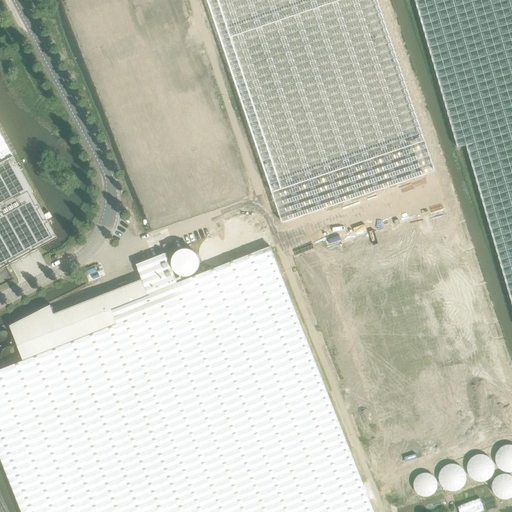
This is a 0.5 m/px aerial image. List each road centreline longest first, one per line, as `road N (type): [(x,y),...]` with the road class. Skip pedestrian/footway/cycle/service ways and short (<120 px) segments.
road 1 (unclassified): [(383,511),(191,0)]
road 2 (tertiary): [(17,0),(102,161),(109,203),(92,245),(0,298)]
